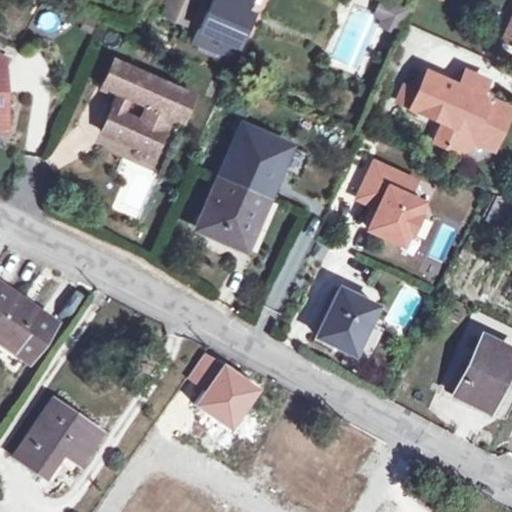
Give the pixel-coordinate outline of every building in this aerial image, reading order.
[(198,3),(191,0),(168,0),(161,16),(187,27),(198,3)] [(247,0),(211,0),(200,26),(193,43),(226,58),(233,41),(246,11),(243,10),(247,0)] [(389,1),(385,0),(379,0),(375,9),(381,12),(386,9),(389,1)] [(405,10),(389,1),(386,9),(381,12),(375,9),(372,15),(380,18),(378,26),(395,33),(405,10)] [(191,95),(111,61),(100,85),(117,93),(100,132),(151,154),(168,115),(180,121),(191,95)] [(449,82),(425,71),(416,91),(406,87),(399,102),(442,122),(433,141),(458,153),(482,143),(491,125),(499,121),(503,123),(510,108),(491,99),(482,103),(476,101),(481,89),(485,81),(463,71),(454,90),(452,88),(449,82)] [(481,89),(476,101),(482,103),(491,99),(489,93),(481,89)] [(491,125),(482,143),(492,148),(503,123),(499,121),(491,125)] [(240,124),(218,175),(262,194),(273,169),(278,171),(289,145),(240,124)] [(319,142),(340,149),(343,137),(323,131),(319,142)] [(138,220),(158,175),(127,162),(108,206),(138,220)] [(377,202),(375,207),(366,229),(399,244),(404,232),(407,233),(415,216),(412,214),(418,202),(405,196),(412,182),(371,163),(355,199),(369,205),(371,199),(377,202)] [(250,221),(262,194),(218,175),(196,227),(244,248),(255,224),(250,221)] [(371,199),(369,205),(375,207),(377,202),(371,199)] [(509,205),(495,199),(485,220),(498,227),(509,205)] [(54,322),(0,285),(0,343),(26,362),(54,322)] [(404,286),(395,306),(408,312),(418,292),(404,286)] [(374,305),(336,287),(314,335),(351,352),(374,305)] [(511,355),(511,351),(479,336),(452,392),(470,401),(472,397),(488,404),(511,355)] [(98,432),(52,400),(14,456),(43,476),(60,450),(78,463),(98,432)]
